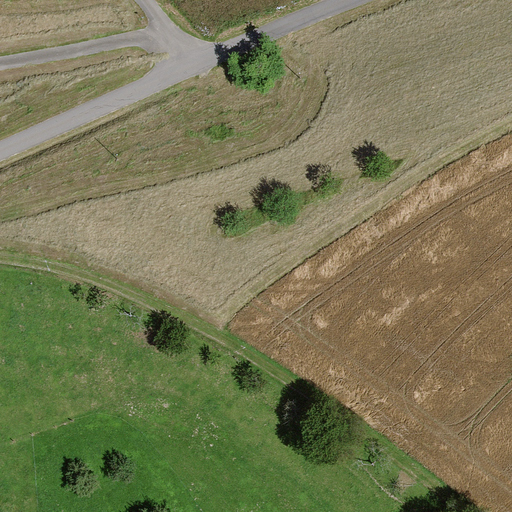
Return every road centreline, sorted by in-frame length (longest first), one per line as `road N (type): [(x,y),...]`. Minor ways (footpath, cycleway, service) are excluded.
road 1 (track): [(459,511),(222,338),(136,295),(0,257)]
road 2 (unclassified): [(187,66),(0,151)]
road 3 (unclassified): [(349,0),(187,66)]
